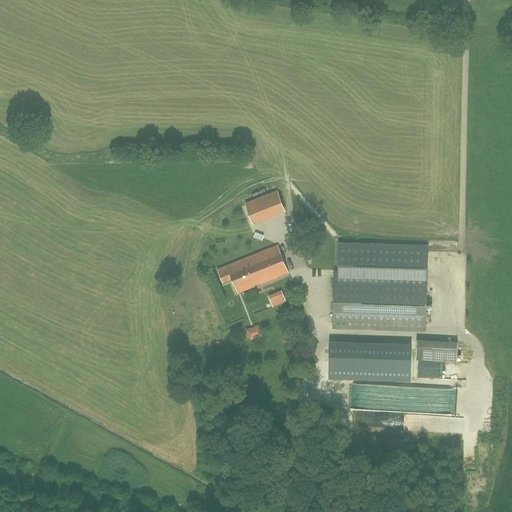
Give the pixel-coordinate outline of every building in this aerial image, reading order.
[(277,191),(246,204),(254,223),(285,211),(277,191)] [(340,244),(339,272),(335,272),(333,328),(426,331),(428,246),(340,244)] [(278,246),(218,269),(223,283),(233,279),(238,292),(288,273),(278,246)] [(266,295),(271,306),(285,300),(280,289),(266,295)] [(246,329),(250,339),(261,334),(257,324),(246,329)] [(411,350),(331,348),(330,379),(410,381),(411,350)] [(384,391),(385,385),(352,383),(351,404),(360,404),(360,406),(373,406),(374,399),(373,399),(374,390),(384,391)]
